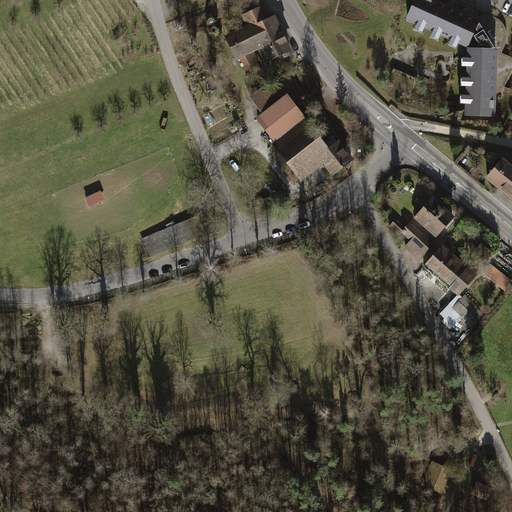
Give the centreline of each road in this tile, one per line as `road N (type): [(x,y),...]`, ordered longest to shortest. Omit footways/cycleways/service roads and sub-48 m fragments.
road 1 (residential): [(511,475),(355,190)]
road 2 (residential): [(153,0),(245,240)]
road 3 (residential): [(0,297),(87,290),(245,240)]
road 4 (tertiary): [(286,0),(347,85),(406,139)]
road 5 (tertiary): [(406,139),(511,230)]
road 6 (unknown): [(320,180),(287,185),(245,140),(209,157)]
road 7 (track): [(389,126),(511,144)]
road 8 (residential): [(245,240),(306,220),(355,190)]
